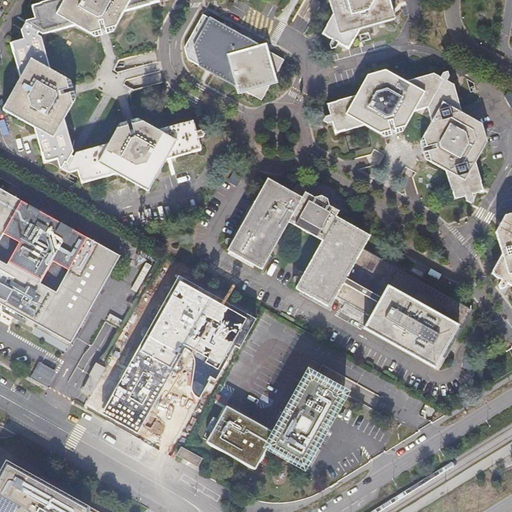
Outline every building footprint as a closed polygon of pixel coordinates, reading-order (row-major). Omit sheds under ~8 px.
[(117,15),(124,12),(160,2),(159,0),(52,0),(32,6),(36,19),(28,21),(21,33),(23,40),(11,44),(21,79),(6,104),(3,110),(9,113),(35,128),(42,153),(43,158),(45,165),(58,161),(60,168),(72,175),(79,173),(83,186),(119,176),(150,193),(168,161),(205,152),(201,139),(206,138),(209,133),(204,130),(198,131),(195,121),(157,131),(151,133),(130,125),(117,144),(109,145),(78,154),(76,158),(72,156),(74,151),(65,121),(63,113),(67,104),(67,97),(71,94),(70,87),(68,86),(63,86),(61,83),(57,80),(52,78),(51,71),(42,39),(38,36),(39,33),(44,35),(77,26),(85,23),(94,28),(98,27),(101,31),(103,31),(105,31),(107,30),(107,28),(108,26),(108,23),(110,23),(112,22),(114,21),(117,15)] [(338,7),(334,14),(323,34),(332,39),(330,44),(331,48),(336,48),(340,43),(350,50),(362,30),(397,20),(391,0),(336,0),(336,1),(338,7)] [(329,0),(334,14),(338,7),(336,1),(336,0),(329,0)] [(114,32),(124,12),(117,15),(114,21),(112,22),(110,23),(108,23),(108,26),(107,28),(107,30),(105,31),(103,31),(101,31),(98,27),(94,28),(85,23),(77,26),(96,38),(105,35),(114,32)] [(202,13),(183,47),(187,58),(234,84),(236,93),(244,90),(259,99),(269,83),(276,82),(273,74),(282,59),(266,50),(263,42),(257,44),(250,40),(202,13)] [(72,82),(51,71),(52,78),(57,80),(61,83),(63,86),(68,86),(70,87),(71,94),(67,97),(67,104),(63,113),(65,121),(76,99),(74,91),(72,82)] [(335,134),(365,126),(367,126),(372,125),(375,125),(377,127),(378,127),(379,128),(380,129),(381,129),(383,128),(385,128),(386,128),(387,129),(388,129),(389,130),(390,130),(407,115),(413,113),(427,110),(431,122),(434,132),(430,138),(430,145),(429,146),(428,146),(427,147),(427,149),(427,152),(429,152),(432,153),(435,161),(442,164),(444,171),(453,202),(464,199),(464,200),(465,203),(471,206),(473,202),(472,196),(483,193),(475,165),(486,144),(482,125),(464,116),(460,113),(453,86),(447,82),(449,77),(448,73),(444,74),(441,79),(434,76),(407,83),(386,72),(367,77),(355,97),(327,105),(330,117),(325,119),(323,120),(323,122),(325,124),(327,125),(333,124),(335,134)] [(402,134),(413,113),(407,115),(390,130),(389,130),(388,129),(387,129),(386,128),(385,128),(383,128),(381,129),(380,129),(379,128),(378,127),(377,127),(375,125),(372,125),(367,126),(365,126),(385,139),(394,136),(402,134)] [(151,133),(157,131),(139,120),(127,123),(120,125),(109,145),(117,144),(130,125),(151,133)] [(425,161),(444,171),(442,164),(435,161),(432,153),(429,152),(427,152),(427,149),(427,147),(428,146),(429,146),(430,145),(430,138),(434,132),(431,122),(420,143),(422,151),(423,153),(425,161)] [(339,211),(328,205),(315,197),(305,192),(302,198),(268,179),(228,251),(261,270),(265,263),(288,223),(321,241),(295,289),(330,308),(336,297),(371,317),(365,328),(434,366),(440,356),(445,358),(471,310),(362,250),(370,236),(336,216),(339,211)] [(0,300),(70,340),(118,255),(0,188),(0,300)] [(317,196),(315,197),(328,205),(329,204),(328,201),(327,199),(325,197),(322,196),(319,196),(317,196)] [(511,212),(505,215),(496,230),(503,254),(491,274),(501,278),(499,282),(498,284),(504,286),(506,288),(508,283),(511,284),(511,212)] [(188,282),(158,339),(214,368),(244,311),(188,282)] [(70,340),(0,300),(0,319),(63,355),(70,340)] [(91,391),(106,365),(95,359),(89,370),(92,371),(83,386),(91,391)] [(55,369),(40,361),(33,374),(47,382),(55,369)] [(171,422),(190,388),(145,362),(125,395),(171,422)] [(277,434),(230,408),(210,442),(257,469),(269,448),(303,468),(344,396),(309,376),(277,434)] [(205,459),(182,447),(177,456),(200,468),(205,459)] [(8,460),(0,473),(0,511),(102,511),(88,504),(8,460)]
